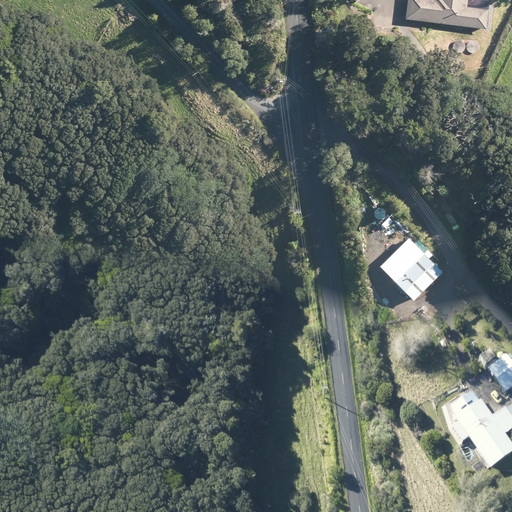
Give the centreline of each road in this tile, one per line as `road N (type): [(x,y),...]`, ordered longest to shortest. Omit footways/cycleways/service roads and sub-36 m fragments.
road 1 (tertiary): [(360,511),(309,115)]
road 2 (residential): [(309,115),(278,114),(234,86),(155,0)]
